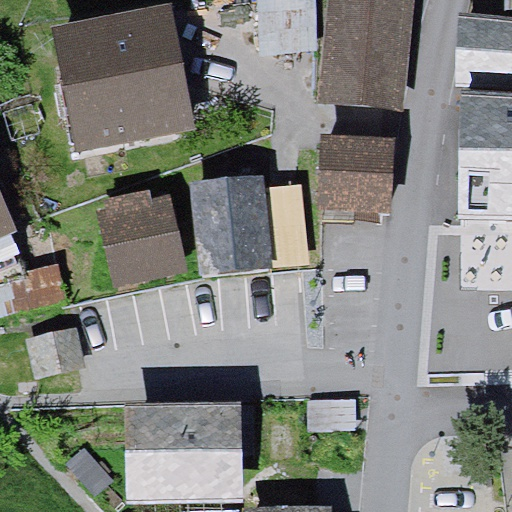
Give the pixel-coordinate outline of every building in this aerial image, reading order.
[(316,0),(267,0),(256,1),(261,71),(321,66),(316,0)] [(404,9),(333,5),(326,120),(398,124),(404,9)] [(178,21),(62,43),(85,162),(201,141),(178,21)] [(511,30),(462,34),(460,104),(511,104),(511,30)] [(511,110),(459,109),(458,220),(511,222),(511,110)] [(399,156),(329,154),(327,222),(397,224),(399,156)] [(0,183),(0,250),(25,240),(0,183)] [(273,185),(197,195),(208,286),(285,276),(273,185)] [(182,207),(109,220),(124,301),(196,289),(182,207)] [(250,511),(250,417),(132,417),(132,511),(250,511)]
